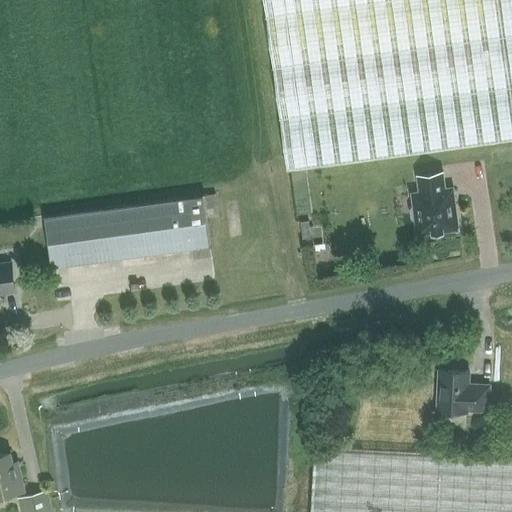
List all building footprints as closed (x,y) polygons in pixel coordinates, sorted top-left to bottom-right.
[(511,0),(264,0),(288,169),(511,138),(511,0)] [(288,171),(295,219),(309,217),(302,169),(288,171)] [(411,217),(415,220),(417,235),(418,235),(418,234),(432,233),(432,234),(434,234),(434,233),(442,232),(444,232),(444,231),(457,229),(458,230),(459,230),(453,188),(445,189),(443,172),(417,175),(420,192),(412,193),(413,207),(411,210),(411,217)] [(203,195),(45,217),(52,267),(210,245),(203,195)] [(309,222),(300,222),(303,246),(311,245),(309,222)] [(0,300),(1,300),(0,295),(0,293),(15,292),(11,262),(0,263),(0,300)] [(469,371),(439,370),(437,411),(467,412),(467,410),(488,411),(489,385),(474,384),(474,386),(468,385),(469,371)] [(511,511),(511,458),(315,448),(311,511),(511,511)] [(0,453),(0,494),(22,490),(16,467),(12,468),(8,452),(0,453)] [(21,497),(24,511),(52,511),(47,491),(21,497)]
